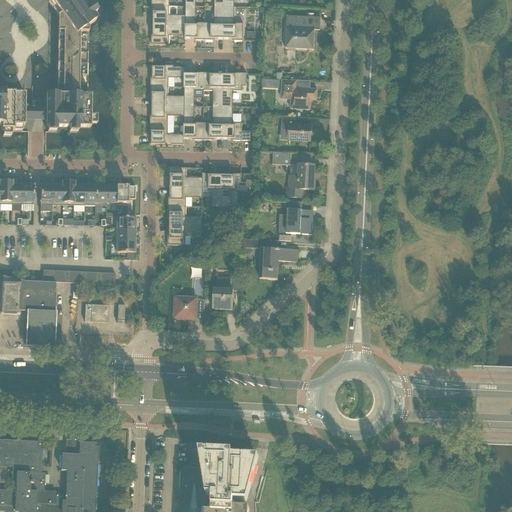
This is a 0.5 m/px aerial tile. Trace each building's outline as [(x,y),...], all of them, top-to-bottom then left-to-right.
[(35,96),(45,96),(45,128),(47,128),(47,133),(55,133),(55,128),(69,128),(69,133),(77,133),(77,128),(90,128),(90,124),(96,124),(96,116),(90,116),(90,96),(87,96),(88,27),(95,21),(92,16),(96,14),(91,7),(87,10),(80,0),(0,0),(0,127),(0,132),(2,132),(2,137),(10,137),(10,132),(21,132),(21,127),(23,127),(24,96),(35,96)] [(151,25),(151,26),(185,26),(185,16),(169,16),(169,7),(152,6),(151,15),(153,15),(153,19),(151,19),(151,20),(153,20),(153,25),(151,25)] [(185,36),(185,41),(185,39),(191,39),(191,41),(192,41),(192,39),(196,39),(196,41),(204,41),(205,23),(195,23),(196,7),(185,7),(185,16),(185,26),(185,36)] [(205,23),(204,41),(213,41),(213,39),(217,39),(217,41),(217,39),(223,39),(223,41),(224,41),(224,7),(214,7),(214,23),(205,23)] [(224,7),(224,41),(224,39),(230,40),(230,41),(230,40),(234,40),(234,41),(243,41),(243,24),(234,24),(234,8),(224,7)] [(286,16),(285,49),(314,50),(315,30),(320,31),(320,18),(286,16)] [(151,37),(151,45),(169,45),(169,36),(185,36),(185,26),(151,26),(153,26),(153,32),(151,32),(153,32),(153,37),(151,37)] [(151,79),(150,87),(168,87),(168,78),(174,78),(184,79),(185,75),(185,68),(173,68),(173,66),(157,66),(157,68),(151,68),(152,68),(152,74),(151,74),(151,75),(152,75),(152,79),(151,79)] [(184,79),(184,97),(184,107),(194,107),(194,96),(194,91),(203,91),(204,74),(195,73),(195,75),(191,75),(191,73),(191,75),(185,75),(184,79)] [(204,74),(203,91),(213,91),(212,107),(222,107),(223,74),(223,75),(217,75),(217,74),(216,74),(216,75),(212,75),(212,74),(204,74)] [(223,74),(222,107),(233,108),(233,92),(242,92),(242,87),(246,87),(246,74),(242,74),(234,74),(234,76),(230,76),(230,74),(229,74),(229,76),(223,75),(223,74)] [(282,80),(281,94),(291,95),(290,109),(310,110),(310,97),(316,98),(317,90),(296,89),(296,81),(282,80)] [(150,106),(184,107),(184,97),(168,97),(168,87),(150,87),(150,96),(152,96),(152,100),(150,100),(152,100),(152,106),(150,106)] [(150,117),(150,126),(168,126),(168,117),(174,117),(184,117),(184,107),(150,106),(150,107),(152,107),(152,113),(150,113),(152,113),(152,117),(150,117)] [(183,126),(183,135),(184,135),(184,139),(190,139),(190,141),(190,139),(195,139),(195,141),(203,141),(203,123),(194,123),(194,107),(184,107),(184,117),(183,126)] [(203,123),(203,141),(211,141),(211,139),(215,139),(215,141),(216,141),(216,139),(222,139),(222,141),(222,107),(212,107),(212,123),(203,123)] [(222,107),(222,141),(222,139),(228,140),(228,141),(229,141),(229,140),(233,140),(233,141),(242,141),(245,141),(250,141),(250,142),(250,132),(242,132),(242,124),(232,124),(233,108),(222,107)] [(296,117),(282,117),(281,130),(289,131),(288,141),(310,142),(311,126),(295,125),(296,117)] [(150,145),(156,145),(156,147),(172,147),(172,145),(184,146),(184,139),(184,135),(183,135),(168,135),(168,126),(150,126),(150,134),(151,134),(151,138),(150,138),(150,139),(151,139),(151,145),(150,145)] [(272,165),(290,166),(291,154),(273,153),(272,165)] [(290,177),(289,189),(289,198),(302,199),(303,190),(314,190),(314,181),(314,166),(298,166),(298,177),(290,177)] [(168,188),(202,188),(202,178),(186,178),(186,169),(169,168),(168,177),(170,177),(170,181),(168,181),(168,182),(170,182),(170,188),(168,188)] [(202,174),(202,178),(202,188),(202,192),(211,192),(211,198),(211,208),(221,208),(222,174),(221,174),(221,176),(215,176),(215,174),(215,176),(211,176),(211,174),(202,174)] [(222,174),(221,208),(231,208),(231,207),(231,192),(238,192),(241,192),(247,192),(247,183),(241,183),(241,175),(232,174),(232,176),(228,176),(228,174),(228,176),(222,176),(222,174)] [(11,185),(12,185),(12,182),(0,182),(0,185),(0,205),(11,205),(11,185)] [(62,183),(62,186),(62,206),(73,206),(73,186),(74,186),(74,183),(62,183)] [(11,185),(11,205),(22,206),(22,186),(12,185),(11,185)] [(22,186),(22,206),(33,206),(33,186),(22,186)] [(40,206),(40,212),(51,212),(51,206),(52,186),(40,186),(40,187),(40,188),(40,206)] [(62,186),(52,186),(51,206),(62,206),(62,186)] [(84,186),(74,186),(73,186),(73,206),(84,206),(84,186)] [(95,187),(84,186),(84,206),(95,207),(95,187)] [(106,187),(95,187),(95,207),(106,207),(106,204),(105,204),(106,187)] [(116,187),(106,187),(105,204),(106,204),(116,204),(116,187)] [(135,187),(116,187),(116,204),(127,204),(127,200),(135,200),(135,187)] [(168,199),(168,207),(186,207),(186,198),(192,198),(202,198),(202,192),(202,188),(168,188),(170,188),(170,194),(168,194),(168,195),(170,195),(170,199),(168,199)] [(287,202),(287,216),(279,215),(278,234),(312,235),(313,220),(301,219),(301,203),(287,202)] [(168,226),(202,227),(202,217),(186,216),(186,207),(168,207),(168,215),(169,215),(169,220),(168,220),(169,220),(169,226),(168,226)] [(218,212),(212,215),(214,221),(221,218),(218,212)] [(116,230),(134,230),(135,218),(117,218),(116,230)] [(168,237),(167,246),(185,246),(185,237),(202,237),(202,227),(168,226),(168,227),(169,227),(169,232),(168,232),(168,233),(169,233),(169,237),(168,237)] [(134,230),(116,230),(116,241),(134,242),(134,230)] [(212,234),(208,238),(214,244),(218,239),(212,234)] [(267,249),(268,241),(244,240),(243,248),(264,249),(262,279),(277,280),(278,262),(297,263),(298,250),(267,249)] [(134,242),(116,241),(116,253),(134,253),(134,242)] [(50,283),(51,271),(43,271),(42,282),(50,283)] [(51,271),(50,283),(58,283),(59,271),(51,271)] [(59,271),(58,283),(66,283),(67,272),(59,271)] [(75,272),(67,272),(66,283),(74,284),(75,272)] [(75,272),(74,284),(82,284),(83,273),(75,272)] [(83,273),(82,284),(90,285),(91,273),(83,273)] [(91,273),(90,285),(98,285),(99,273),(91,273)] [(107,274),(99,273),(98,285),(106,285),(107,274)] [(115,274),(107,274),(106,285),(114,286),(115,274)] [(26,282),(2,276),(1,314),(20,315),(20,311),(27,311),(36,312),(36,302),(47,302),(48,293),(55,294),(55,284),(26,282)] [(193,295),(202,295),(203,278),(194,277),(193,295)] [(242,279),(231,279),(217,278),(216,290),(213,290),(212,310),(232,311),(233,291),(241,292),(242,279)] [(36,302),(36,312),(55,313),(55,312),(55,294),(48,293),(47,302),(36,302)] [(205,299),(177,298),(175,298),(174,320),(196,321),(196,310),(204,311),(205,299)] [(85,305),(84,322),(107,323),(108,306),(85,305)] [(125,306),(117,306),(117,324),(124,324),(125,306)] [(27,313),(26,349),(56,350),(57,313),(27,313)] [(90,511),(95,511),(98,448),(95,448),(96,444),(79,443),(80,440),(65,439),(65,454),(62,454),(61,471),(67,471),(65,496),(55,495),(56,492),(44,492),(45,474),(40,474),(42,443),(0,440),(0,511),(8,511),(7,511),(90,511)] [(180,476),(180,501),(179,511),(189,511),(190,510),(199,511),(198,511),(247,511),(247,509),(234,509),(234,502),(245,502),(257,458),(231,457),(231,459),(227,459),(227,454),(202,453),(204,469),(189,469),(188,469),(187,469),(186,469),(185,469),(184,470),(183,470),(182,471),(181,472),(181,473),(180,474),(180,475),(180,476)] [(258,503),(255,503),(255,511),(275,511),(273,477),(265,477),(258,503)]
